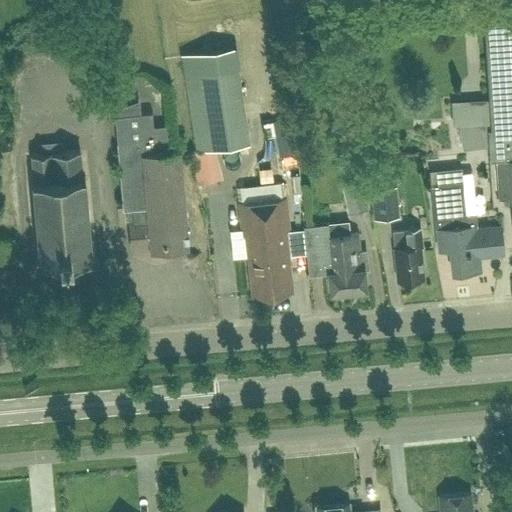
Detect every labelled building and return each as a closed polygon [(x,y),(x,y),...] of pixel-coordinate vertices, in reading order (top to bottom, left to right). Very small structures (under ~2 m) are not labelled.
[(490,17),(511,15),(511,3),(489,5),(490,17)] [(489,143),(486,143),(487,157),(495,156),(498,196),(511,195),(511,15),(490,17),(481,18),(486,96),(489,143)] [(178,51),(181,71),(183,81),(192,148),(187,150),(195,183),(215,178),(208,148),(213,147),(248,142),(237,65),(236,63),(233,43),(178,51)] [(460,145),(486,143),(489,143),(486,96),(481,97),(481,99),(483,119),(459,120),(459,126),(460,145)] [(131,248),(150,246),(150,250),(151,250),(151,249),(186,246),(178,150),(151,153),(150,138),(154,138),(151,111),(137,112),(136,105),(122,109),(122,113),(114,114),(122,208),(123,208),(124,219),(128,219),(131,248)] [(37,263),(91,258),(83,175),(80,175),(78,148),(60,150),(59,141),(38,143),(38,152),(30,153),(32,180),(29,180),(37,263)] [(429,174),(431,195),(437,248),(448,247),(451,271),(479,268),(477,255),(501,252),(498,223),(474,226),(472,211),(459,213),(455,171),(429,174)] [(477,211),(476,172),(465,173),(466,211),(477,211)] [(351,210),(367,207),(362,179),(346,182),(351,210)] [(393,186),(368,189),(372,217),(396,214),(393,186)] [(259,199),(269,292),(292,289),(285,230),(288,229),(285,196),(259,199)] [(259,199),(238,202),(241,234),(244,234),(251,294),(269,292),(259,199)] [(363,268),(367,267),(365,248),(359,249),(357,231),(328,234),(327,220),(302,223),(307,272),(327,270),(329,291),(365,287),(363,268)] [(419,246),(422,246),(420,227),(392,230),(397,279),(422,276),(419,246)] [(470,511),(469,491),(439,494),(440,511),(470,511)] [(348,511),(347,502),(316,505),(316,511),(378,511),(378,509),(358,511),(348,511)]
